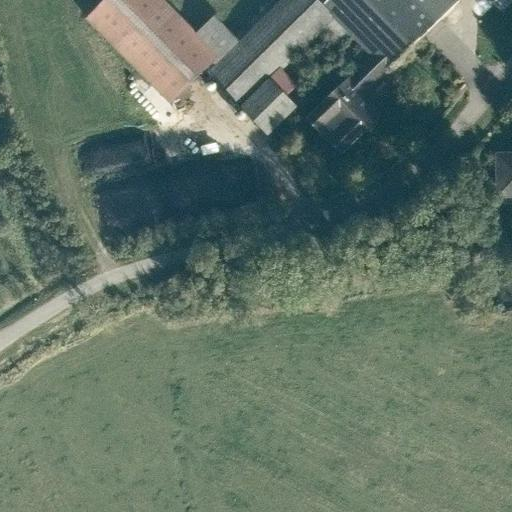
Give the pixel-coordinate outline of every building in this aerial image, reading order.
[(195,37),(158,0),(110,0),(87,23),(168,108),(204,74),(217,61),(195,37)] [(322,9),(313,0),(282,0),(237,43),(217,61),(204,74),(241,111),(270,81),(281,71),(335,21),(322,9)] [(388,75),(461,3),(457,0),(330,0),(322,9),(335,21),(373,60),(388,75)] [(511,13),(511,0),(486,0),(506,20),(511,13)] [(237,43),(215,19),(195,37),(217,61),(237,43)] [(4,48),(23,46),(21,33),(3,34),(4,48)] [(355,77),(351,81),(309,122),(342,155),(384,115),(366,97),(388,75),(373,60),(355,77)] [(285,97),(296,86),(281,71),(270,81),(285,97)] [(270,138),(298,109),(285,97),(270,81),(241,111),(270,138)] [(42,94),(19,98),(21,109),(44,104),(42,94)] [(103,168),(200,158),(198,131),(100,142),(103,168)] [(511,155),(494,156),(495,201),(511,200),(511,155)]
